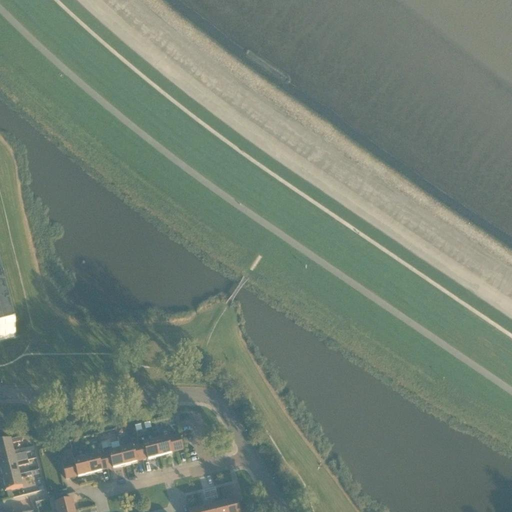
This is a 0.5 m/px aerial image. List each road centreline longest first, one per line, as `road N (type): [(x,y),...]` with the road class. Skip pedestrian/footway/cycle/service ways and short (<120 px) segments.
road 1 (residential): [(250,458),(204,400),(0,398)]
road 2 (residential): [(100,495),(250,458)]
